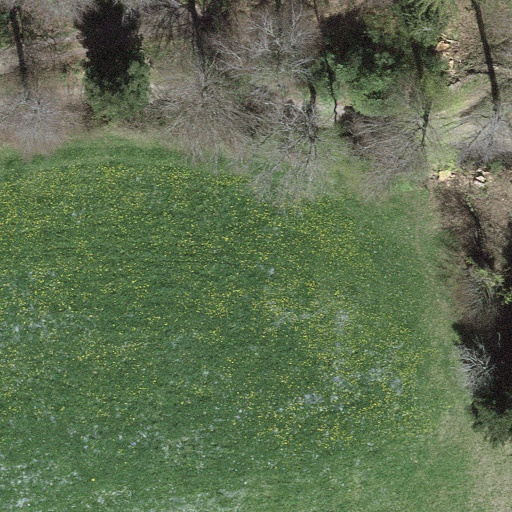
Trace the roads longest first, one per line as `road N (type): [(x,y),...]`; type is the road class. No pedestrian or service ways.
road 1 (track): [(511,137),(142,95),(0,111)]
road 2 (track): [(0,63),(159,28),(308,25),(357,0)]
